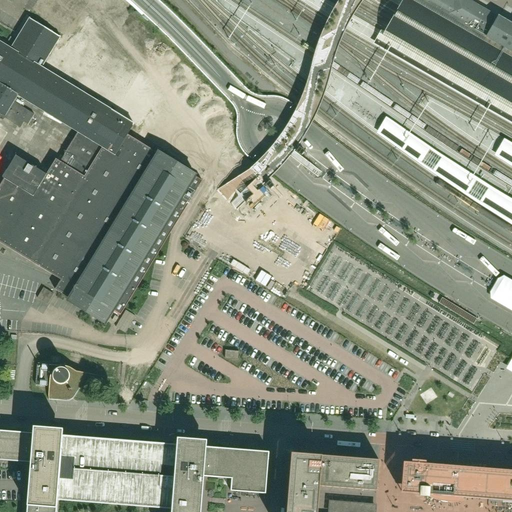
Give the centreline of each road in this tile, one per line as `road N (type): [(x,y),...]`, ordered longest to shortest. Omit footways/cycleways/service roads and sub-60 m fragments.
road 1 (tertiary): [(511,449),(20,409)]
road 2 (unknown): [(198,423),(193,472),(90,465),(84,504)]
road 3 (unclassified): [(20,409),(25,354),(36,338),(121,358)]
